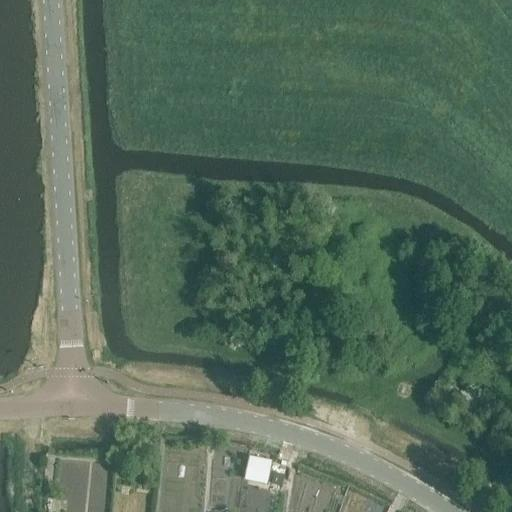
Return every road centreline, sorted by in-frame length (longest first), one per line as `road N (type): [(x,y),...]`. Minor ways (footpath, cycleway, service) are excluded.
road 1 (unclassified): [(73,406),(51,0)]
road 2 (unclassified): [(73,406),(249,422),(338,450),(446,511)]
